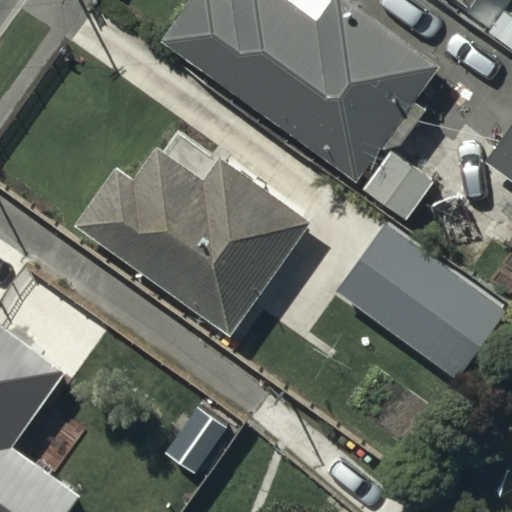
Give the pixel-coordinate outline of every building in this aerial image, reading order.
[(239,0),(198,0),(168,41),(358,183),(445,66),(356,0),(338,0),(339,0),(338,0),(240,0),(239,0)] [(511,129),(490,160),(511,175),(511,129)] [(123,167),(81,226),(232,333),(311,222),(224,160),(221,165),(175,132),(141,179),(123,167)] [(398,152),(372,189),(408,215),(434,178),(398,152)] [(507,301),(386,217),(338,285),(459,369),(507,301)] [(70,377),(0,327),(0,511),(74,511),(86,497),(19,448),(70,377)]
